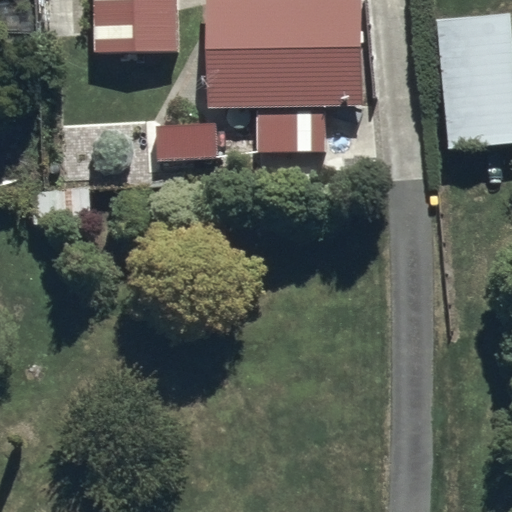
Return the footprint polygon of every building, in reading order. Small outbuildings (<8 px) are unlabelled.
[(181,60),(179,0),(83,0),(84,19),(96,19),(97,62),(181,60)] [(219,0),(219,2),(210,2),(211,120),(252,120),(252,147),(340,147),(340,117),(367,117),(367,0),(219,0)] [(511,23),(442,26),(448,160),(511,157),(511,23)] [(221,133),(157,132),(157,180),(182,180),(182,196),(220,197),(221,133)] [(93,196),(36,197),(37,231),(93,230),(93,196)]
